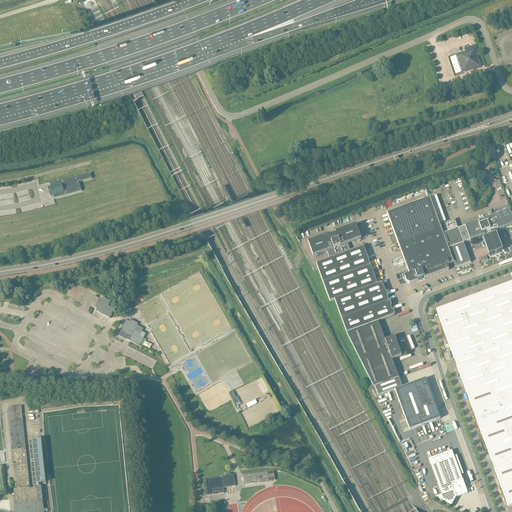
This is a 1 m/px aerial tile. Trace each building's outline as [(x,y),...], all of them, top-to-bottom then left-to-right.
[(80,0),(83,5),(94,27),(103,44),(107,52),(126,88),(129,94),(131,99),(132,101),(130,102),(135,112),(135,111),(131,102),(133,101),(133,102),(133,103),(137,110),(155,144),(165,165),(186,204),(192,216),(200,230),(206,241),(220,266),(233,289),(252,323),(290,388),(308,419),(329,456),(351,496),(360,511),(352,496),(330,456),(309,419),(291,388),(253,323),(233,289),(220,266),(206,241),(186,204),(166,164),(138,110),(134,103),(137,101),(141,99),(143,98),(175,160),(193,194),(215,236),(224,252),(225,252),(216,236),(211,226),(203,212),(194,194),(175,159),(144,97),(142,94),(140,91),(119,49),(118,47),(108,27),(105,23),(104,21),(98,8),(95,3),(93,0),(80,0)] [(457,55),(450,58),(455,74),(463,72),(475,68),(474,66),(477,65),(479,66),(475,54),(480,53),(477,44),(464,48),(466,52),(457,55)] [(52,195),(53,199),(81,191),(79,182),(91,179),(90,173),(49,184),(50,188),(48,188),(50,196),(52,195)] [(437,216),(443,214),(436,195),(430,197),(437,216)] [(439,225),(437,220),(429,198),(387,213),(409,274),(405,276),(404,278),(406,283),(410,284),(418,281),(418,280),(419,279),(419,280),(420,281),(423,279),(423,278),(424,278),(424,279),(449,270),(447,266),(449,266),(449,264),(453,262),(439,225)] [(463,243),(483,236),(484,237),(482,238),(486,250),(488,255),(502,250),(500,245),(496,233),(494,233),(494,232),(511,225),(511,218),(509,210),(458,229),(463,243)] [(439,225),(453,262),(455,268),(471,263),(468,257),(463,243),(458,229),(454,219),(439,225),(437,220),(439,225)] [(347,333),(378,322),(378,321),(394,316),(382,282),(377,284),(363,246),(350,251),(347,244),(361,239),(359,235),(360,235),(358,231),(355,225),(335,232),(335,234),(332,235),(332,234),(330,234),(308,242),(310,249),(312,252),(313,256),(327,251),(330,259),(316,264),(318,269),(330,302),(335,300),(347,333)] [(511,282),(500,287),(500,286),(499,287),(484,293),(484,292),(483,292),(483,293),(468,298),(468,299),(452,304),(436,310),(439,319),(439,320),(440,320),(443,329),(442,329),(442,330),(443,329),(446,338),(446,339),(450,348),(449,348),(450,348),(453,357),(453,358),(453,357),(457,366),(456,367),(457,367),(460,376),(459,376),(460,376),(463,385),(463,386),(464,385),(467,394),(466,394),(466,395),(467,395),(470,404),(474,413),(473,413),(473,414),(474,414),(477,422),(477,423),(481,432),(480,432),(481,432),(484,441),(483,441),(484,442),(484,441),(487,450),(487,451),(488,451),(491,459),(490,460),(491,460),(494,469),(494,470),(494,469),(498,478),(497,479),(498,479),(501,488),(500,488),(501,488),(505,497),(504,497),(504,498),(505,498),(508,507),(511,505),(511,282)] [(99,299),(96,306),(95,307),(96,308),(97,309),(96,311),(109,319),(114,309),(108,306),(111,302),(103,298),(102,300),(99,299)] [(118,336),(118,335),(126,339),(125,340),(126,340),(126,339),(139,346),(146,334),(142,332),(143,329),(137,326),(138,324),(130,320),(129,322),(126,320),(118,336)] [(375,387),(398,378),(391,359),(401,356),(400,352),(401,352),(400,348),(398,348),(394,337),(385,340),(378,322),(347,333),(373,387),(374,387),(375,387)] [(375,387),(378,396),(394,390),(409,430),(440,418),(429,389),(425,379),(402,388),(398,378),(375,387)] [(230,393),(237,407),(241,405),(237,397),(236,397),(233,392),(230,393)] [(14,462),(13,462),(13,464),(14,464),(17,489),(13,489),(15,506),(15,511),(44,511),(42,486),(33,487),(34,489),(30,490),(26,449),(21,406),(8,407),(12,446),(11,446),(12,447),(14,462)] [(36,440),(35,440),(29,441),(33,484),(37,484),(43,483),(45,483),(43,463),(39,463),(39,461),(43,460),(41,440),(39,440),(36,440)] [(451,451),(428,459),(441,495),(435,497),(435,498),(451,507),(451,506),(456,497),(467,493),(462,480),(451,451)] [(273,471),(243,476),(245,485),(275,480),(273,471)] [(231,475),(230,473),(226,474),(226,476),(203,479),(205,496),(224,493),(223,488),(235,486),(233,475),(231,475)]
